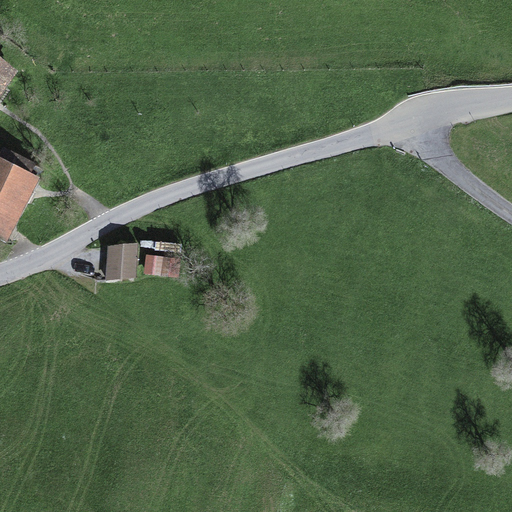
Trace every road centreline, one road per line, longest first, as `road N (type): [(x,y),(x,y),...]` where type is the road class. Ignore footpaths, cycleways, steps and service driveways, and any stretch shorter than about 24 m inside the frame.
road 1 (unclassified): [(414,119),(152,200),(0,273)]
road 2 (unclassified): [(511,211),(419,137),(414,119)]
